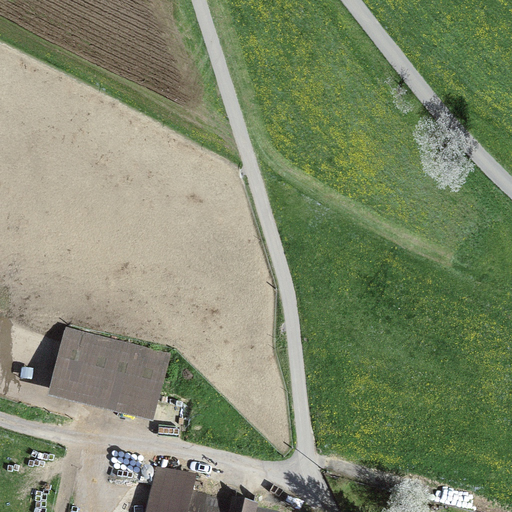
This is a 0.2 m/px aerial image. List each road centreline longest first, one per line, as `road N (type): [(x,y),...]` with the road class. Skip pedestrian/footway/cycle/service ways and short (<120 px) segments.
road 1 (unclassified): [(194,0),(284,284),(302,441),(329,511)]
road 2 (track): [(0,425),(323,500)]
road 3 (unclassified): [(511,186),(352,0)]
